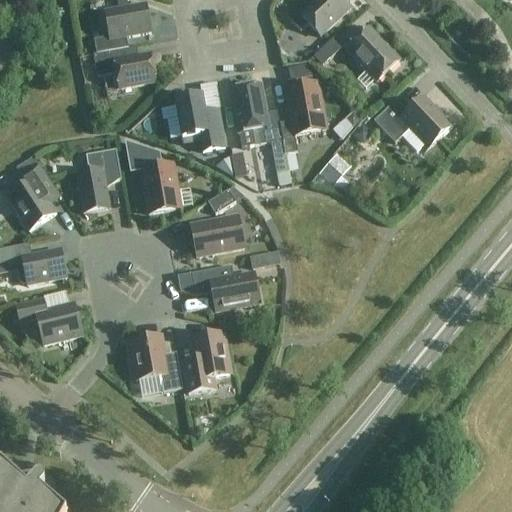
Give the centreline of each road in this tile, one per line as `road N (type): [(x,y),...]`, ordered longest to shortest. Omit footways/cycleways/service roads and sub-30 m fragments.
road 1 (residential): [(106,320),(169,307),(156,240),(92,253),(100,288)]
road 2 (secondary): [(371,416),(511,245)]
road 3 (residential): [(250,0),(261,54),(198,66),(186,1),(193,0)]
road 4 (residential): [(497,122),(384,0)]
road 5 (unclassified): [(157,511),(50,421)]
road 6 (secondary): [(371,416),(357,419),(276,511)]
